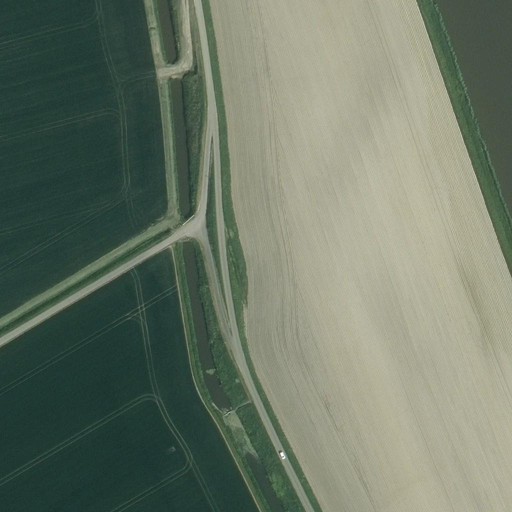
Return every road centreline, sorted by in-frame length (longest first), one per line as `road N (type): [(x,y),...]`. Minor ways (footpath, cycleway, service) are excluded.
road 1 (unclassified): [(238,355),(211,104)]
road 2 (unclassified): [(0,341),(200,223)]
road 3 (unclassified): [(311,511),(238,355)]
road 4 (unclassified): [(238,355),(200,223)]
